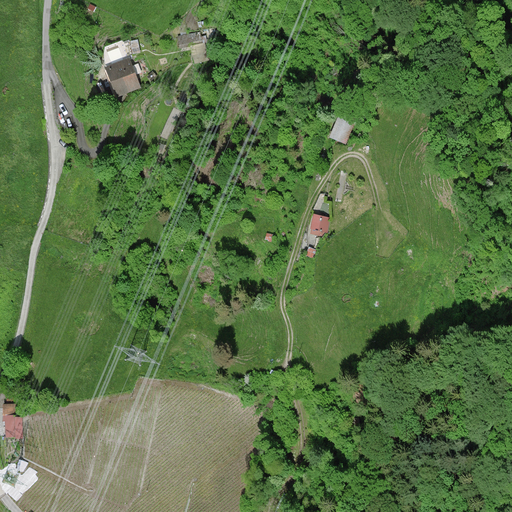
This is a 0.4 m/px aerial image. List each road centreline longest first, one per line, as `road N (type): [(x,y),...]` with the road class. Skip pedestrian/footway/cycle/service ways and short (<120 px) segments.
road 1 (track): [(373,189),(356,150),(335,158),(283,270),(283,382),(294,406),(265,511)]
road 2 (unclassified): [(48,0),(54,176),(19,337),(0,382)]
